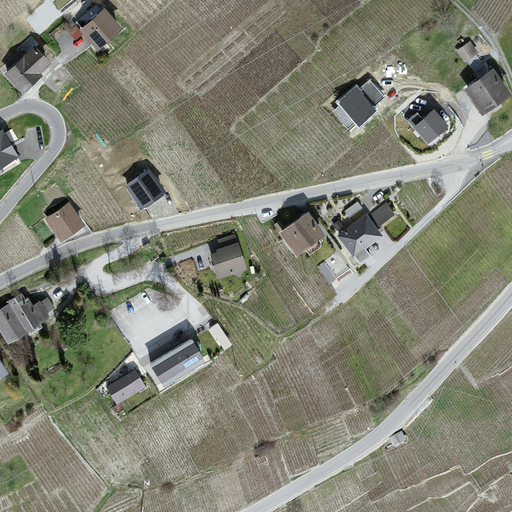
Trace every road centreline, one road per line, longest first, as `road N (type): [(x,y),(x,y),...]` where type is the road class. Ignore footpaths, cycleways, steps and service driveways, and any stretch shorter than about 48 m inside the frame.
road 1 (unclassified): [(511,145),(102,237),(0,281)]
road 2 (unclassified): [(259,511),(391,429),(511,302)]
road 3 (unclassified): [(0,214),(61,134),(50,112),(35,105),(0,117)]
